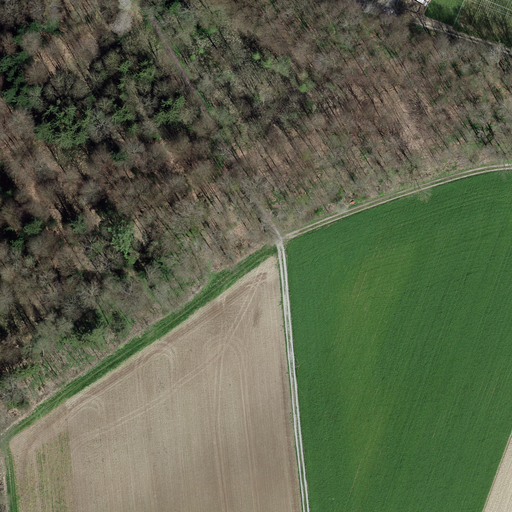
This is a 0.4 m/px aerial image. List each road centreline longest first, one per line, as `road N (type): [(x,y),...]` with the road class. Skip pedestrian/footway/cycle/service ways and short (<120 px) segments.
road 1 (track): [(306,511),(278,238),(139,0)]
road 2 (track): [(0,430),(278,238)]
road 3 (track): [(511,166),(278,238)]
road 4 (track): [(357,0),(511,48)]
